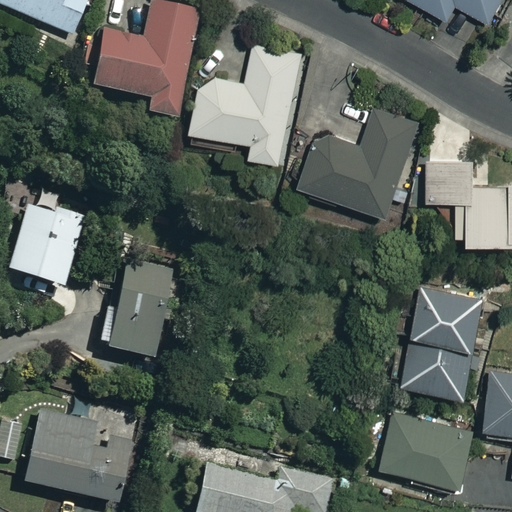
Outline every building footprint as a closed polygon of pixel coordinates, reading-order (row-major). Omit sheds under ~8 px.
[(0,0),(0,5),(67,33),(79,0),(0,0)] [(193,10),(152,0),(146,0),(137,37),(95,26),(81,81),(140,96),(137,108),(166,115),(193,10)] [(497,0),(410,0),(443,16),(450,3),(486,21),(497,0)] [(298,52),(250,42),(242,82),(195,72),(184,126),(245,139),(242,153),(276,160),(298,52)] [(414,120),(373,104),(358,146),(311,129),(292,181),(380,213),(414,120)] [(468,157),(420,159),(421,197),(457,196),(458,235),(511,233),(511,179),(468,181),(468,157)] [(75,222),(18,202),(0,251),(0,265),(53,284),(75,222)] [(97,340),(96,343),(145,355),(166,270),(117,258),(105,306),(97,304),(89,338),(97,340)] [(475,296),(417,284),(398,379),(455,391),(475,296)] [(511,373),(484,370),(479,423),(511,426),(511,373)] [(90,422),(32,408),(15,478),(109,501),(124,441),(104,436),(101,448),(84,444),(90,422)] [(466,428),(389,411),(378,464),(454,481),(466,428)] [(20,422),(0,416),(0,456),(10,459),(20,422)] [(264,480),(197,461),(184,509),(195,511),(284,511),(286,506),(310,511),(320,511),(329,480),(269,464),(264,480)]
